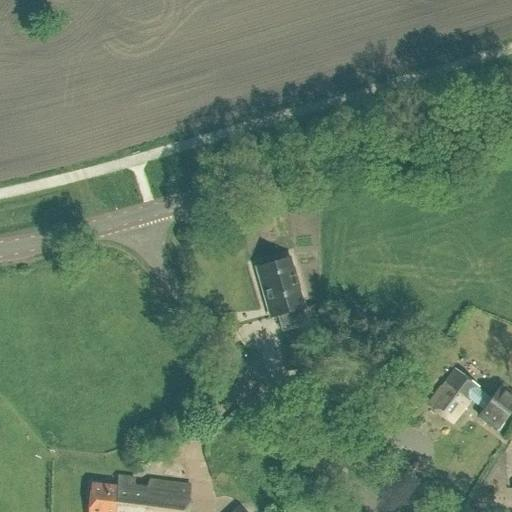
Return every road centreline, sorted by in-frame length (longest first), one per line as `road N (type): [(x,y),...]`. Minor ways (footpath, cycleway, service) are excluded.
road 1 (unclassified): [(388,511),(321,461),(264,402),(161,266),(148,211)]
road 2 (tertiary): [(148,211),(511,105)]
road 3 (tertiary): [(0,249),(148,211)]
